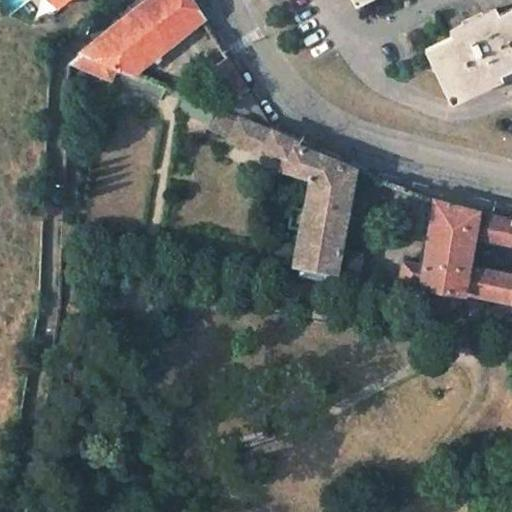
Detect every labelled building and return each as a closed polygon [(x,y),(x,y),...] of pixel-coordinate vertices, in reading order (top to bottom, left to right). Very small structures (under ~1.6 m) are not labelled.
[(136,74),(203,18),(191,0),(148,0),(84,52),(120,67),(136,74)] [(454,36),(426,49),(449,97),(486,79),(488,84),(503,77),(501,73),(511,67),(511,7),(499,14),(496,8),(470,20),(451,29),(454,36)] [(120,67),(84,52),(69,64),(112,83),(113,81),(120,67)] [(229,58),(212,69),(232,100),(249,89),(229,58)] [(113,81),(160,102),(165,86),(136,74),(120,67),(113,81)] [(486,79),(449,97),(452,101),(488,84),(486,79)] [(215,110),(185,97),(179,110),(209,123),(215,111),(215,110)] [(363,253),(342,249),(356,170),(295,144),(296,141),(277,132),(275,130),(240,118),(238,121),(215,111),(209,123),(208,126),(232,135),(230,140),(263,155),(266,148),(285,157),(280,170),(313,177),(299,249),(282,246),(281,247),(276,246),(274,263),(293,266),(293,265),(300,265),(297,279),(329,285),(331,272),(359,277),(363,253)] [(435,201),(426,263),(404,259),(399,285),(421,289),(422,286),(511,301),(511,274),(471,266),(477,235),(511,242),(511,221),(497,218),(480,212),(435,201)] [(60,245),(80,247),(81,226),(61,222),(60,245)]
